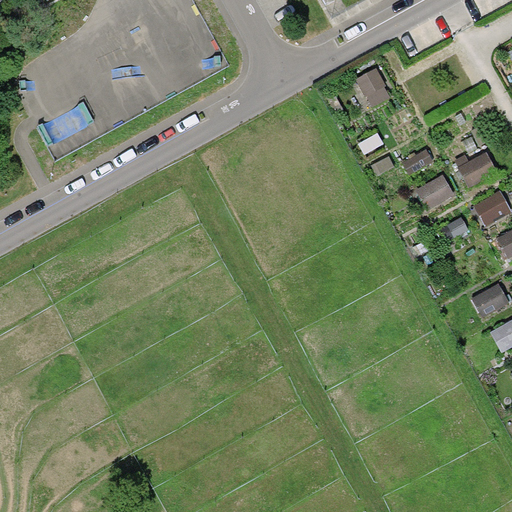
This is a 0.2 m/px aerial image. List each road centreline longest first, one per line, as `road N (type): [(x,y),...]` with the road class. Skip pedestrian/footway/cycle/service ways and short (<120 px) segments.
road 1 (unclassified): [(283,70),(0,233)]
road 2 (unclassified): [(411,0),(283,70)]
